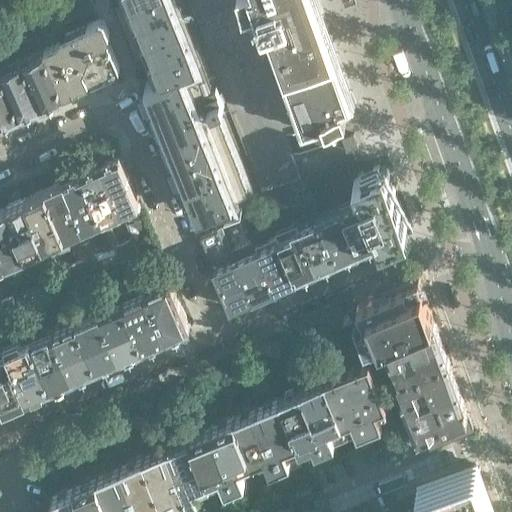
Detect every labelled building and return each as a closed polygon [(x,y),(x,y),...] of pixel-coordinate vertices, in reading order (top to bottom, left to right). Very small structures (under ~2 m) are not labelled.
[(93,3),(92,0),(32,0),(36,9),(55,0),(75,0),(79,9),(93,3)] [(208,88),(184,27),(172,0),(132,0),(140,20),(147,36),(161,74),(146,80),(198,212),(249,192),(216,108),(221,105),(222,102),(217,88),(214,86),(208,88)] [(319,0),(242,0),(244,6),(253,3),(258,15),(260,14),(264,25),(266,24),(303,128),(286,135),(293,154),(330,140),(324,122),(329,121),(328,119),(347,112),(345,107),(356,102),(319,0)] [(120,65),(109,40),(107,36),(109,31),(104,19),(100,17),(66,31),(64,36),(44,45),(44,46),(64,90),(88,79),(92,81),(118,70),(120,65)] [(64,90),(44,46),(22,56),(42,100),(64,90)] [(42,100),(22,56),(0,65),(20,109),(42,100)] [(0,117),(20,109),(0,65),(0,117)] [(358,146),(353,132),(342,136),(347,150),(358,146)] [(139,200),(119,154),(100,162),(121,208),(139,200)] [(384,161),(352,175),(362,198),(363,198),(381,240),(408,229),(384,161)] [(121,208),(100,162),(82,170),(102,216),(121,208)] [(102,216),(82,170),(63,178),(84,224),(102,216)] [(84,224),(63,178),(45,187),(64,230),(65,232),(84,224)] [(64,230),(45,187),(26,195),(45,239),(64,230)] [(45,239),(26,195),(6,204),(25,247),(45,239)] [(381,240),(363,198),(362,198),(342,206),(360,249),(381,240)] [(25,247),(6,204),(0,206),(0,244),(5,256),(25,247)] [(360,249),(342,206),(320,216),(339,259),(360,249)] [(339,259),(320,216),(299,225),(317,268),(339,259)] [(226,236),(222,225),(200,235),(204,245),(226,236)] [(317,268),(299,225),(291,228),(293,232),(279,238),(279,239),(296,277),(317,268)] [(279,239),(279,238),(277,235),(269,239),(270,242),(257,248),(274,287),(296,277),(279,239)] [(230,246),(226,236),(204,245),(209,255),(230,246)] [(158,246),(154,237),(136,244),(140,253),(158,246)] [(140,253),(136,244),(117,252),(121,261),(140,253)] [(274,287),(257,248),(256,244),(247,248),(248,252),(235,257),(235,258),(252,296),(274,287)] [(235,258),(235,257),(230,246),(209,255),(214,267),(235,258)] [(121,261),(117,252),(98,258),(101,268),(121,261)] [(252,296),(235,258),(214,267),(230,306),(252,296)] [(147,269),(143,259),(135,262),(140,272),(147,269)] [(140,272),(135,262),(128,265),(132,275),(140,272)] [(190,323),(169,275),(146,286),(166,333),(190,323)] [(433,316),(419,276),(357,303),(366,322),(357,326),(365,345),(385,336),(433,316)] [(100,287),(96,277),(89,280),(93,290),(100,287)] [(93,290),(89,280),(81,283),(86,293),(93,290)] [(166,333),(146,286),(123,295),(144,343),(166,333)] [(144,343),(123,295),(100,305),(120,353),(121,353),(144,343)] [(53,307),(49,297),(42,301),(46,311),(53,307)] [(46,311),(42,301),(34,304),(39,314),(46,311)] [(120,353),(100,305),(76,316),(97,363),(120,353)] [(342,325),(352,321),(348,313),(338,317),(342,325)] [(97,363),(76,316),(53,326),(73,373),(97,363)] [(415,346),(440,335),(433,316),(385,336),(391,351),(383,354),(381,349),(369,354),(369,356),(372,364),(408,349),(406,345),(414,342),(415,346)] [(8,329),(4,320),(0,321),(0,330),(1,333),(8,329)] [(73,373),(53,326),(30,336),(50,384),(74,374),(73,373)] [(400,374),(447,355),(440,335),(415,346),(417,349),(409,353),(408,349),(372,364),(376,373),(389,368),(387,363),(394,360),(400,374)] [(50,384),(30,336),(7,346),(27,393),(27,394),(50,384)] [(27,393),(7,346),(0,348),(0,394),(4,404),(27,393)] [(429,384),(454,374),(447,355),(400,374),(397,375),(403,390),(397,392),(395,387),(383,392),(385,398),(386,398),(388,401),(422,387),(420,383),(428,380),(429,384)] [(376,373),(372,364),(369,356),(324,375),(342,417),(348,431),(349,432),(393,414),(391,410),(388,401),(386,398),(385,398),(383,392),(376,373)] [(342,417),(324,375),(323,374),(301,384),(326,441),(335,437),(329,422),(342,417)] [(436,403),(461,393),(454,374),(429,384),(431,388),(423,391),(422,387),(388,401),(391,410),(402,406),(400,401),(407,398),(413,413),(429,406),(427,402),(435,399),(436,403)] [(326,441),(301,384),(279,394),(297,436),(303,451),(326,441)] [(421,433),(470,411),(461,393),(436,403),(438,407),(430,410),(429,406),(413,413),(421,433)] [(297,436),(279,394),(256,403),(281,460),(291,456),(285,441),(297,436)] [(281,460),(256,403),(234,413),(252,455),(265,450),(271,465),(281,460)] [(404,439),(411,455),(443,442),(476,428),(470,411),(421,433),(404,439)] [(252,455),(234,413),(211,422),(236,480),(246,475),(240,461),(252,455)] [(348,431),(342,417),(329,422),(335,437),(348,431)] [(236,480),(211,422),(189,432),(189,433),(208,475),(220,469),(226,484),(236,480)] [(208,475),(189,433),(166,443),(191,499),(201,495),(195,480),(208,475)] [(191,499),(166,443),(144,453),(162,495),(175,489),(181,504),(191,499)] [(162,495),(144,453),(143,452),(120,462),(142,511),(153,511),(149,500),(162,495)] [(495,511),(485,482),(477,459),(453,468),(418,480),(422,492),(409,496),(397,501),(401,511),(400,511),(495,511)] [(142,511),(120,462),(97,472),(114,511),(142,511)] [(114,511),(97,472),(75,482),(87,511),(114,511)] [(87,511),(75,482),(51,492),(58,511),(59,511),(87,511)]
